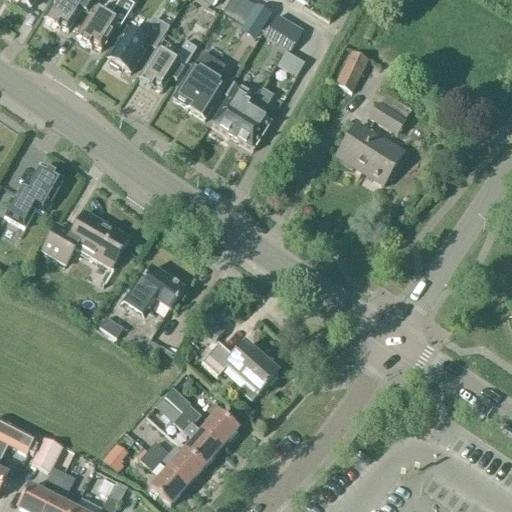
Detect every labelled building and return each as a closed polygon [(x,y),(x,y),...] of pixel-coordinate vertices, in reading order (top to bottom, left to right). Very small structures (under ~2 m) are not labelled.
[(10,0),(10,4),(16,8),(20,6),(30,11),(36,0),(10,0)] [(58,0),(44,24),(59,33),(60,31),(67,36),(81,14),(89,19),(100,0),(58,0)] [(219,0),(197,0),(213,10),(219,0)] [(227,0),(219,15),(242,29),(254,11),(236,0),(227,0)] [(311,0),(292,0),(292,1),(306,9),(311,0)] [(92,50),(100,55),(117,28),(120,30),(133,10),(120,2),(108,22),(93,14),(75,42),(91,52),(92,50)] [(362,15),(349,44),(360,49),(373,20),(362,15)] [(269,30),(295,46),(303,34),(276,18),(269,30)] [(126,35),(107,64),(129,78),(148,49),(154,53),(168,32),(152,22),(139,43),(126,35)] [(155,91),(161,95),(178,68),(184,71),(196,52),(185,45),(172,64),(157,54),(138,83),(153,93),(155,91)] [(368,65),(350,56),(334,89),(352,98),(368,65)] [(186,114),(204,125),(225,92),(215,85),(224,71),(201,57),(192,71),(172,104),(186,113),(186,114)] [(256,102),(232,87),(223,100),(228,103),(211,129),(231,142),(256,102)] [(272,100),(261,94),(256,102),(231,142),(251,155),(269,127),(259,120),(272,100)] [(406,125),(379,107),(368,124),(396,141),(406,125)] [(384,187),(402,159),(356,130),(337,160),(362,176),(364,174),(384,187)] [(61,184),(39,171),(27,194),(21,190),(3,221),(24,233),(35,213),(43,217),(61,184)] [(111,274),(128,243),(84,217),(71,239),(56,230),(41,255),(65,270),(75,253),(111,274)] [(184,295),(150,272),(137,293),(133,290),(120,310),(142,325),(155,307),(169,317),(184,295)] [(105,323),(99,333),(115,343),(121,334),(105,323)] [(277,378),(245,349),(233,363),(217,349),(201,368),(216,382),(225,372),(244,389),(238,395),(251,407),(256,400),(257,400),(277,378)] [(200,420),(188,409),(180,418),(192,429),(200,420)] [(200,436),(220,454),(237,435),(217,417),(200,436)] [(192,429),(180,418),(172,427),(184,438),(192,429)] [(34,444),(4,429),(0,436),(0,493),(7,480),(0,476),(0,464),(7,450),(26,460),(34,444)] [(200,436),(183,455),(203,473),(220,454),(200,436)] [(61,452),(43,443),(30,469),(48,478),(61,452)] [(167,458),(154,447),(146,455),(159,467),(167,458)] [(151,476),(159,467),(146,455),(138,464),(151,476)] [(183,455),(166,474),(186,492),(203,473),(183,455)] [(17,511),(45,511),(63,478),(52,473),(40,497),(28,491),(17,511)] [(169,511),(186,492),(166,474),(149,493),(169,511)] [(45,511),(70,511),(61,507),(73,484),(63,478),(45,511)] [(511,478),(502,489),(511,498),(511,478)] [(97,496),(96,497),(106,502),(113,489),(103,484),(97,496)] [(108,501),(102,511),(115,511),(118,506),(108,501)]
